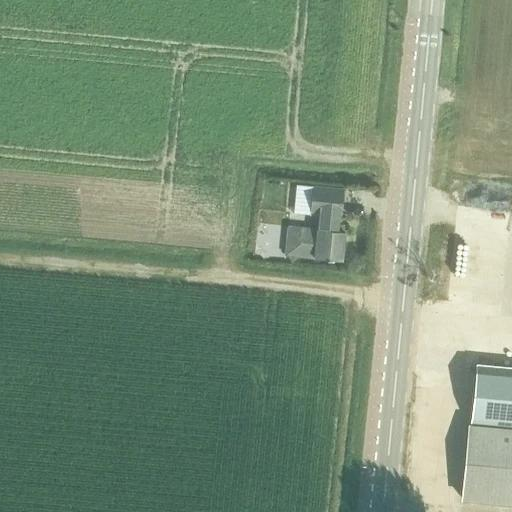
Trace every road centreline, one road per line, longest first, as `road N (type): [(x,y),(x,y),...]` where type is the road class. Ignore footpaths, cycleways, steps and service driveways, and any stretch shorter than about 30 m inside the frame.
road 1 (tertiary): [(381,511),(430,0)]
road 2 (track): [(403,297),(0,266)]
